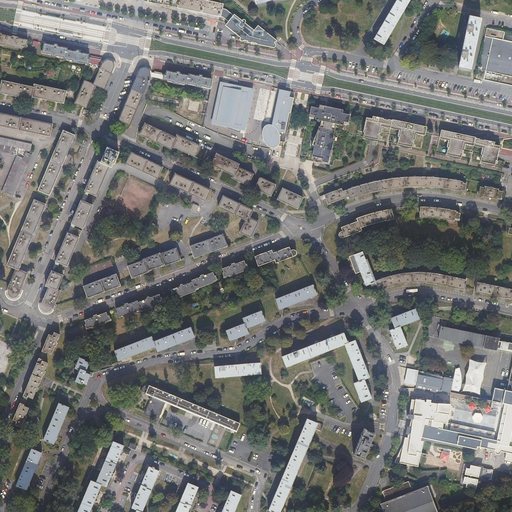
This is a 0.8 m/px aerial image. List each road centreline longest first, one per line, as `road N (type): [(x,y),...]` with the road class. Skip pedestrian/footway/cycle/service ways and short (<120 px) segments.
road 1 (unclassified): [(85,400),(108,374),(238,350),(285,322),(357,306)]
road 2 (residential): [(44,323),(302,226)]
road 3 (unclassified): [(255,511),(263,474),(85,400)]
road 4 (residential): [(353,511),(390,433),(396,383),(357,306)]
road 5 (residential): [(302,226),(398,197),(511,212)]
road 6 (primary): [(304,85),(511,127)]
road 7 (primary): [(511,113),(306,66)]
road 8 (residential): [(24,314),(102,130)]
road 9 (residential): [(302,226),(124,140)]
road 10 (primary): [(127,51),(304,85)]
road 11 (primary): [(306,66),(130,29)]
road 12 (residential): [(357,306),(429,291),(511,310)]
road 13 (primary): [(130,29),(0,4)]
road 14 (primary): [(0,23),(127,51)]
road 15 (unclassified): [(511,91),(392,66)]
road 16 (unclassified): [(36,511),(85,400)]
